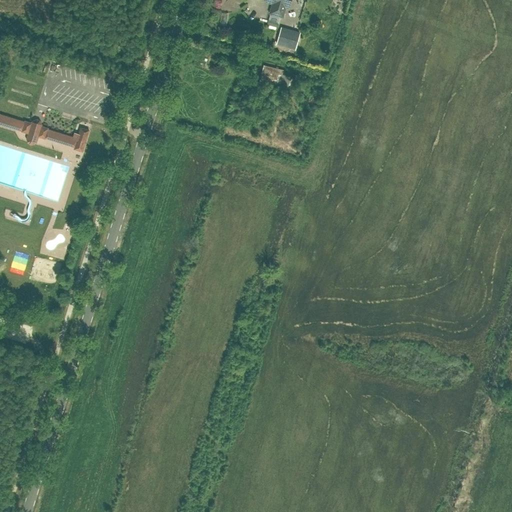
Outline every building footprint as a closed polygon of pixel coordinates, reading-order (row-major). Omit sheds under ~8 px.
[(264,0),(264,2),(272,4),(269,14),(282,18),(285,8),(288,8),(290,0),(264,0)] [(219,24),(225,25),(227,14),(220,13),(219,24)] [(295,49),(299,34),(281,28),(276,44),(295,49)] [(281,74),(282,70),(263,64),(258,81),(287,89),(291,77),(281,74)] [(0,122),(23,129),(25,121),(0,113),(0,122)] [(31,122),(31,123),(25,121),(23,129),(22,131),(28,133),(26,140),(36,143),(41,125),(31,122)] [(45,136),(48,129),(48,128),(41,126),(38,136),(44,138),(45,136)] [(77,138),(48,129),(45,136),(75,146),(75,149),(82,151),(85,140),(88,131),(80,128),(77,138)]
